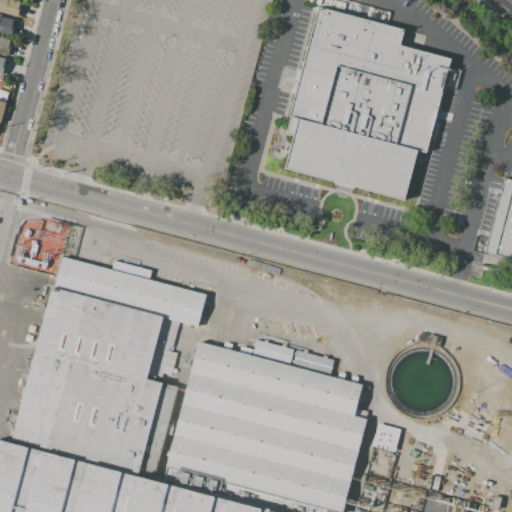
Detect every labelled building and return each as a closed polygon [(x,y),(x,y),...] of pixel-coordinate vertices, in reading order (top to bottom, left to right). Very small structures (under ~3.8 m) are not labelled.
[(0,0),(16,0),(20,1),(16,16),(0,12),(0,0)] [(317,6),(406,30),(401,46),(450,59),(425,154),(416,151),(403,200),(284,169),(293,136),(286,135),(290,118),(288,117),(317,6)] [(0,13),(1,14),(0,17),(17,21),(13,35),(0,32),(0,13)] [(0,53),(8,56),(13,39),(0,35),(0,53)] [(0,73),(4,75),(8,58),(0,55),(0,73)] [(502,179),(511,181),(511,272),(504,271),(507,261),(483,255),(502,179)] [(0,440),(0,511),(324,511),(325,511),(329,511),(341,511),(368,412),(355,409),(361,385),(199,342),(162,482),(154,480),(178,387),(167,384),(176,352),(171,351),(178,324),(197,329),(206,294),(74,260),(60,256),(55,275),(11,444),(4,442),(0,440)] [(291,363),(328,374),(332,360),(295,349),(291,363)] [(377,423),(400,430),(394,452),(371,446),(377,423)]
